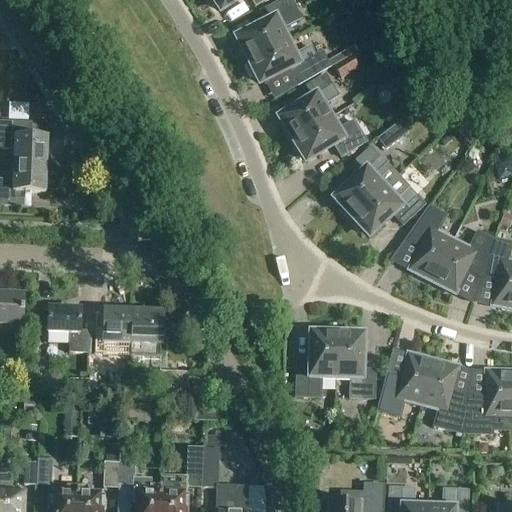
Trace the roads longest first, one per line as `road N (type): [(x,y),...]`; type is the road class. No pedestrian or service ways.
road 1 (residential): [(511,344),(381,305),(297,245),(216,75),(169,0)]
road 2 (residential): [(286,511),(272,440),(154,245)]
road 3 (residential): [(154,245),(6,0)]
road 4 (residential): [(154,245),(109,260),(0,256)]
